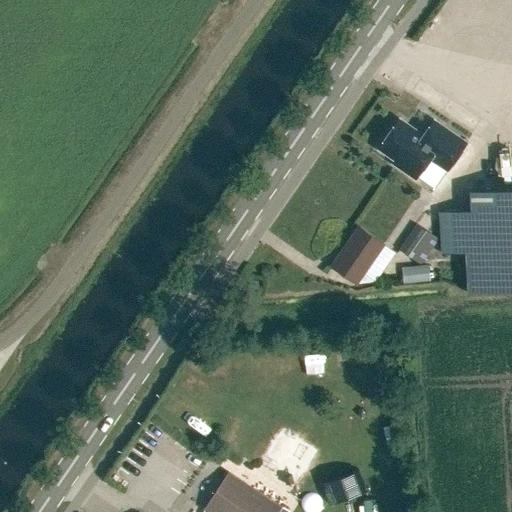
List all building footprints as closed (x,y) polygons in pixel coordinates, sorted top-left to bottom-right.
[(397,161),(420,176),(434,155),(452,167),(471,139),(437,117),(427,133),(403,117),(383,147),(399,158),(397,161)] [(469,292),(511,289),(511,187),(471,190),(472,210),(440,211),(442,254),(466,252),(469,292)] [(420,263),(437,238),(415,223),(398,248),(420,263)] [(357,284),(385,244),(358,226),(331,265),(357,284)] [(404,282),(429,280),(428,264),(402,267),(404,282)] [(209,511),(278,511),(282,507),(228,472),(204,509),(209,511)]
